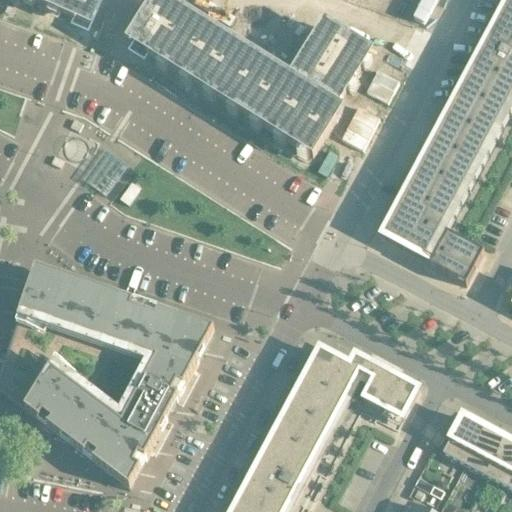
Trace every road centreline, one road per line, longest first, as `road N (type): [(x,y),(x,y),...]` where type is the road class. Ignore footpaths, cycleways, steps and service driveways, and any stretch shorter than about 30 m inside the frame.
road 1 (residential): [(0,53),(107,93),(334,240)]
road 2 (residential): [(0,172),(94,237),(295,307)]
road 3 (residential): [(334,240),(463,0)]
road 4 (residential): [(295,307),(190,511)]
road 5 (residential): [(295,307),(441,384)]
road 6 (residential): [(477,319),(334,240)]
road 7 (residential): [(441,384),(372,511)]
